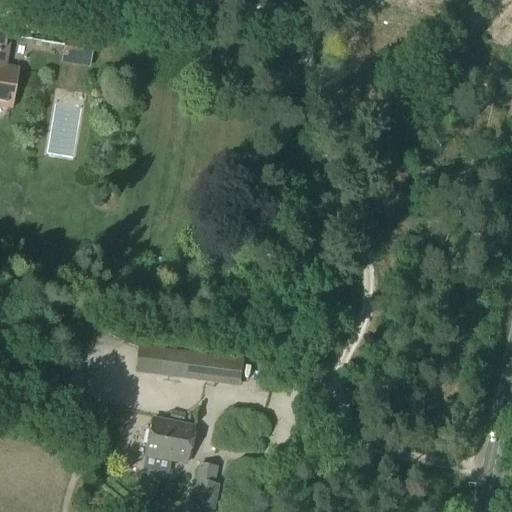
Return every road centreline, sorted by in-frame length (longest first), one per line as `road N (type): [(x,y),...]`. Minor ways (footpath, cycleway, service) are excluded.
road 1 (unknown): [(175,0),(309,26),(314,134),(364,267),(361,292),(300,420),(481,476)]
road 2 (primary): [(475,511),(511,339)]
